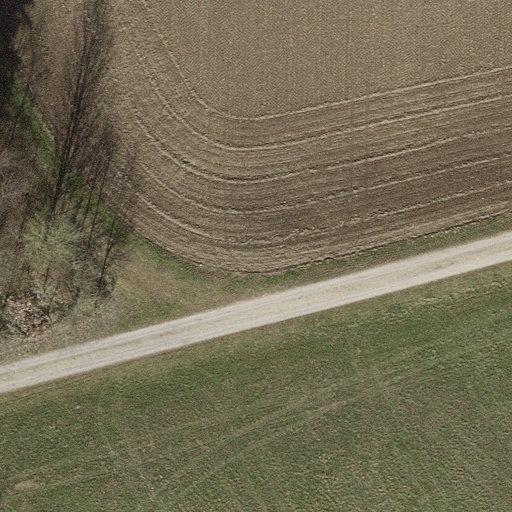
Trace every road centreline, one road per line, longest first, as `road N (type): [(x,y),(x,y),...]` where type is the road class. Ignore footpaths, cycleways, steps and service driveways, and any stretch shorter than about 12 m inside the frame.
road 1 (track): [(511,241),(0,380)]
road 2 (track): [(235,316),(107,261),(0,156)]
